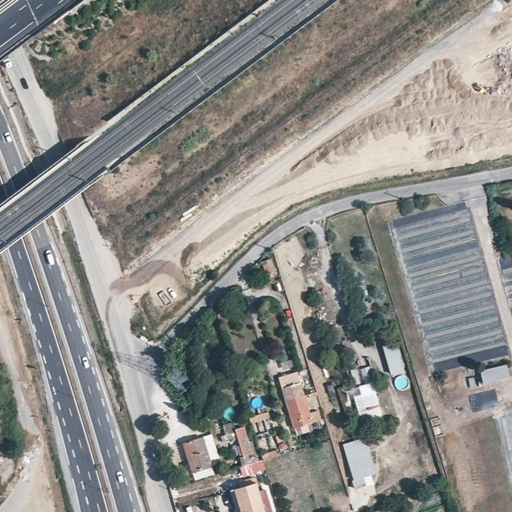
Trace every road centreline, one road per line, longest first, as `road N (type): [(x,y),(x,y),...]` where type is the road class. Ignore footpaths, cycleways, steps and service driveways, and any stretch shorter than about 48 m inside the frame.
road 1 (unclassified): [(511,172),(318,210),(271,239),(127,375)]
road 2 (primary): [(126,511),(0,130)]
road 3 (unclassified): [(0,36),(67,191),(127,375)]
road 4 (primary): [(0,202),(97,511)]
road 5 (unclassified): [(8,511),(32,451),(0,319)]
road 6 (unclassified): [(127,375),(166,511)]
